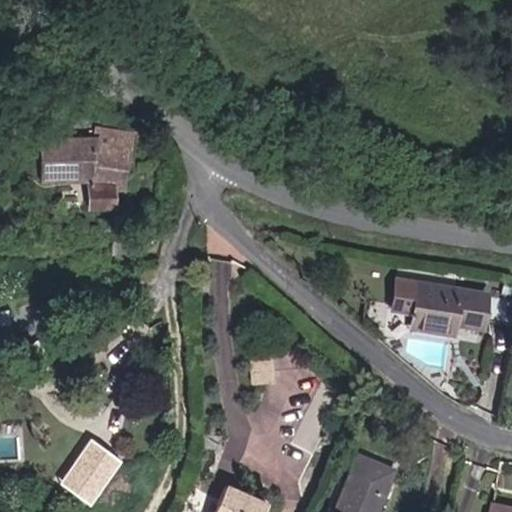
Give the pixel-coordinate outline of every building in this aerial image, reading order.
[(94,138),(42,140),(43,180),(89,179),(89,207),(112,206),(111,185),(120,187),(130,133),(96,128),(94,138)] [(140,238),(113,237),(112,254),(140,254),(140,238)] [(511,297),(511,279),(503,278),(500,294),(511,297)] [(487,294),(396,279),(391,308),(412,312),(410,326),(452,332),(454,322),(481,327),(487,296),(487,294)] [(511,328),(511,300),(487,296),(481,327),(511,332),(511,328)] [(269,346),(251,347),(253,376),(270,375),(269,346)] [(88,439),(61,476),(90,498),(118,461),(88,439)] [(374,511),(392,470),(358,456),(334,511),(374,511)] [(61,476),(58,481),(87,503),(90,498),(61,476)] [(262,511),(266,504),(224,486),(212,511),(262,511)]
